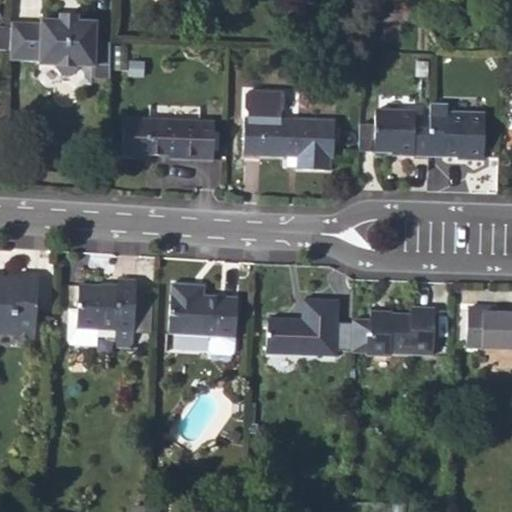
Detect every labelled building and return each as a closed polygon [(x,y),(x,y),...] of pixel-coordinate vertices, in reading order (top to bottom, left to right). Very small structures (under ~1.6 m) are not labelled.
[(10,47),(25,47),(25,60),(41,60),(41,63),(57,64),(57,68),(63,74),(71,74),(78,68),(78,65),(94,65),(95,21),(76,21),(59,20),(41,20),(41,22),(11,22),(11,25),(11,30),(10,47)] [(0,46),(10,47),(11,30),(0,30),(0,46)] [(10,59),(25,60),(25,47),(10,47),(10,59)] [(255,117),(298,118),(298,101),(269,100),(268,111),(256,111),(255,117)] [(390,151),(401,151),(400,156),(443,157),(457,157),(468,157),(468,161),(484,161),(486,113),(447,111),(447,104),(430,103),(430,117),(415,117),(415,111),(375,110),(374,151),(390,151)] [(255,117),(245,117),(243,156),(288,157),(297,157),(297,167),(297,170),(329,171),(329,158),(334,158),(336,120),(298,118),(255,117)] [(168,155),(183,155),(183,160),(214,161),(215,121),(147,119),(146,155),(168,155)] [(288,166),(297,167),(297,157),(288,157),(288,166)] [(0,330),(15,332),(15,338),(36,339),(38,275),(18,274),(18,278),(4,276),(3,281),(0,280),(0,330)] [(98,329),(115,330),(114,346),(133,347),(134,331),(135,296),(136,281),(118,280),(117,287),(79,286),(77,310),(70,310),(69,341),(72,345),(97,346),(98,329)] [(195,286),(171,285),(169,334),(210,336),(209,350),(212,354),(231,355),(234,352),(235,337),(238,298),(204,295),(195,295),(195,286)] [(195,295),(204,295),(204,286),(195,286),(195,295)] [(154,297),(135,296),(134,331),(152,332),(154,297)] [(266,353),(336,355),(337,301),(301,299),(301,319),(267,318),(266,353)] [(511,313),(482,312),(482,307),(467,307),(465,347),(511,348),(511,313)] [(351,351),(364,352),(364,356),(390,357),(390,355),(390,350),(407,350),(407,355),(433,356),(434,312),(409,310),(409,316),(369,314),(369,321),(352,321),(351,351)]
